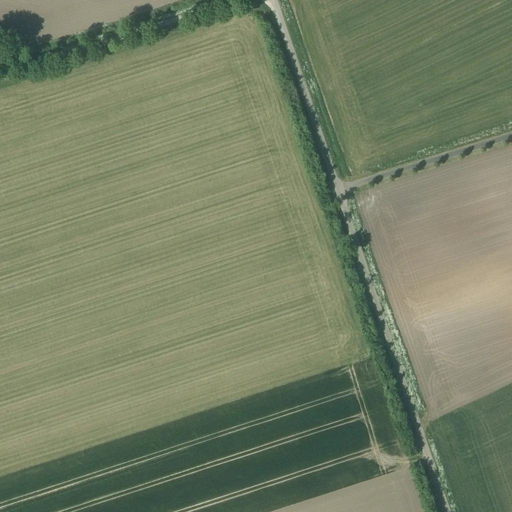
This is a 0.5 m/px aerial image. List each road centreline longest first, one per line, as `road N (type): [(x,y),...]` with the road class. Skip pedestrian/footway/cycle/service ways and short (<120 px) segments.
road 1 (unclassified): [(273,0),(447,511)]
road 2 (unclassified): [(0,65),(30,67),(242,0)]
